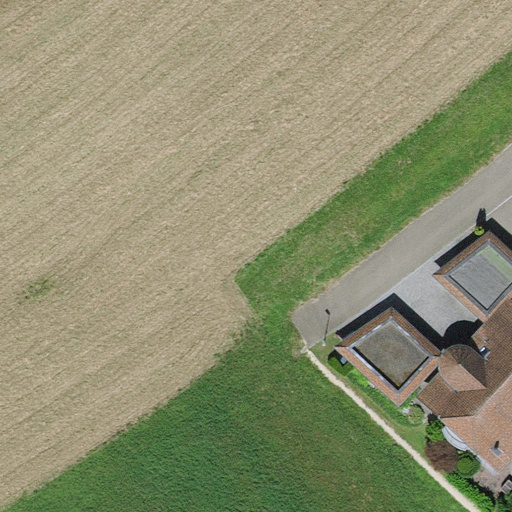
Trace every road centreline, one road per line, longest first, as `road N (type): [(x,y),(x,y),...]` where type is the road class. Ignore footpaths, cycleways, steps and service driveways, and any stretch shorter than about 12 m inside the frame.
road 1 (residential): [(511,161),(295,331)]
road 2 (track): [(465,511),(296,355),(295,331)]
